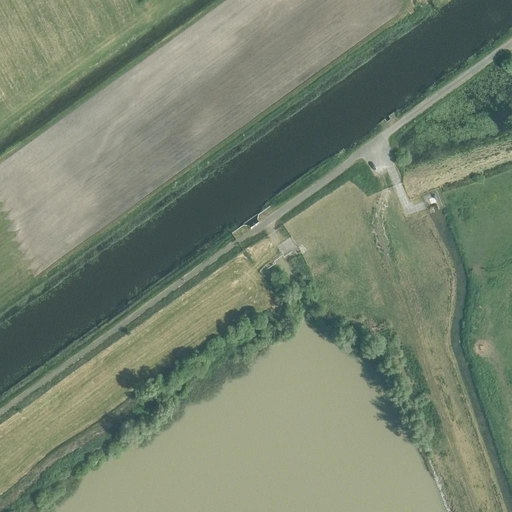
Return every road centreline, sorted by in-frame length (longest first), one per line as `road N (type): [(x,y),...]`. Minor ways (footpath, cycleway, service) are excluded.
road 1 (unclassified): [(372,142),(511,41)]
road 2 (unclassified): [(236,241),(372,142)]
